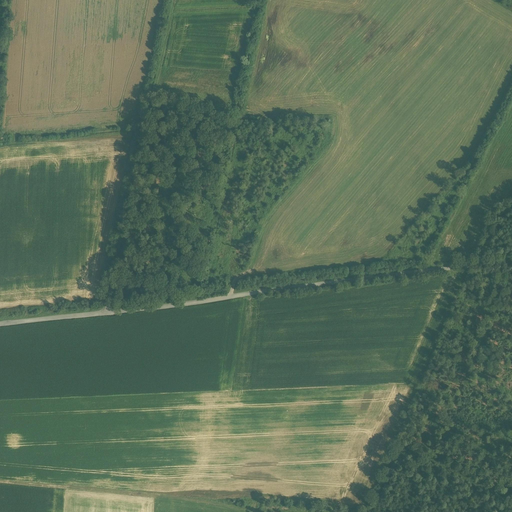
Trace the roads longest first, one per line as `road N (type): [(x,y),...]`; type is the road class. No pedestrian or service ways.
road 1 (track): [(511,261),(0,325)]
road 2 (track): [(104,313),(173,10)]
road 3 (track): [(0,482),(258,511)]
road 4 (track): [(229,296),(264,217),(342,126)]
